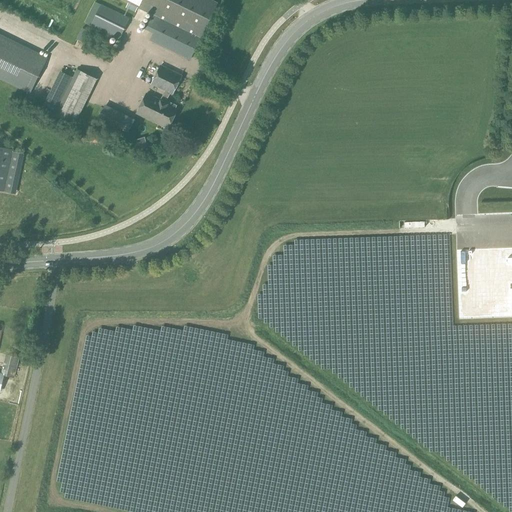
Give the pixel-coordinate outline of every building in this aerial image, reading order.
[(218,2),(213,0),(118,0),(127,4),(125,9),(134,13),(137,9),(151,15),(145,29),(154,33),(150,41),(190,60),(218,2)] [(84,23),(120,40),(130,18),(95,1),(84,23)] [(79,46),(107,60),(114,45),(86,32),(79,46)] [(45,58),(0,36),(0,79),(28,93),(45,58)] [(176,107),(177,106),(167,101),(170,94),(172,95),(182,75),(161,65),(151,85),(164,91),(160,99),(147,93),(137,114),(168,129),(178,108),(176,107)] [(97,79),(77,70),(55,115),(75,124),(97,79)] [(126,137),(134,122),(122,117),(115,131),(126,137)] [(14,150),(14,147),(5,145),(5,148),(0,146),(0,190),(6,192),(6,190),(13,154),(14,150)] [(13,154),(6,190),(14,192),(22,156),(13,154)] [(511,218),(465,216),(463,263),(470,263),(470,252),(477,252),(476,266),(511,267),(511,218)] [(395,259),(412,261),(413,251),(396,249),(395,259)] [(278,302),(282,291),(277,289),(273,300),(278,302)] [(511,303),(476,290),(466,317),(474,320),(460,358),(511,377),(511,303)] [(449,344),(466,343),(465,325),(448,325),(449,344)] [(13,379),(19,356),(6,353),(0,376),(13,379)] [(511,435),(506,433),(504,438),(502,437),(484,485),(511,494),(511,435)]
